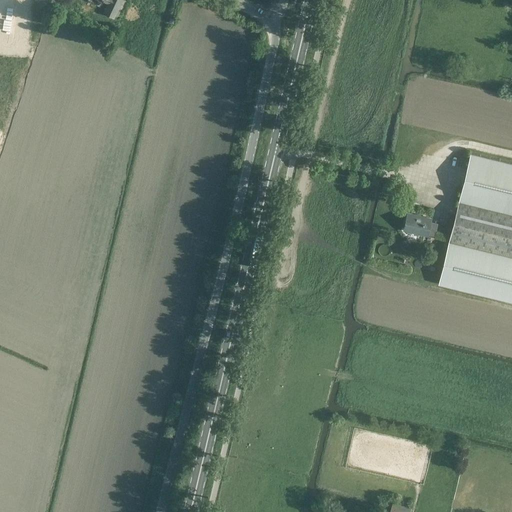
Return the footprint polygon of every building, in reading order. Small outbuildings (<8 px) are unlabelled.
[(91,0),(100,4),(101,0),(103,0),(109,2),(102,21),(110,24),(120,0),(91,0)] [(511,162),(470,153),(459,201),(511,214),(511,162)] [(511,214),(459,201),(449,240),(511,255),(511,214)] [(430,220),(431,217),(407,212),(404,229),(427,234),(427,233),(434,235),(438,222),(430,220)] [(511,255),(449,240),(439,279),(511,296),(511,255)] [(390,511),(409,511),(411,508),(393,503),(390,511)]
